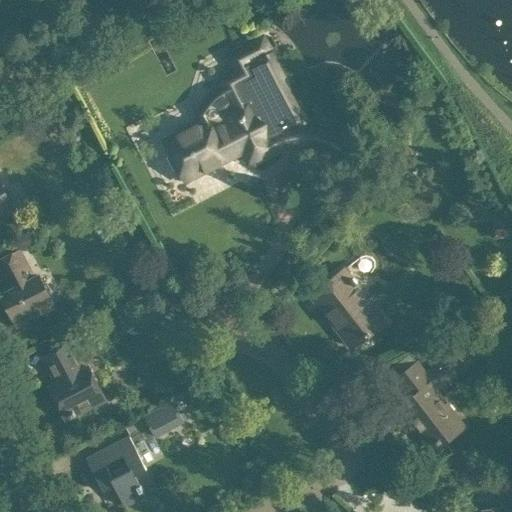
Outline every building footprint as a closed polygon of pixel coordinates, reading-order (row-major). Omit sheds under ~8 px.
[(194,113),(199,123),(165,141),(170,152),(167,157),(173,169),(180,170),(185,180),(243,151),(248,161),(274,148),(271,142),(307,123),(270,50),(217,77),(220,84),(212,89),(208,93),(201,102),(194,113)] [(54,86),(43,96),(47,100),(44,102),(56,115),(70,102),(54,86)] [(0,113),(0,133),(5,131),(36,115),(28,99),(0,113)] [(0,212),(12,206),(0,182),(0,212)] [(21,248),(12,253),(0,259),(0,273),(8,290),(1,294),(16,324),(56,304),(39,272),(34,275),(21,248)] [(351,347),(384,321),(344,269),(311,295),(351,347)] [(464,426),(435,390),(477,357),(457,330),(435,347),(443,357),(424,372),(416,362),(394,379),(409,398),(398,407),(432,451),(464,426)] [(83,365),(70,340),(42,355),(56,382),(48,386),(64,418),(106,396),(88,362),(83,365)] [(164,405),(163,404),(153,410),(144,415),(155,436),(184,421),(173,400),(164,405)] [(146,468),(129,435),(86,457),(103,491),(115,485),(125,505),(146,494),(135,474),(146,468)] [(458,473),(458,493),(480,493),(479,473),(458,473)] [(511,511),(511,491),(498,493),(500,506),(465,511),(511,511)]
